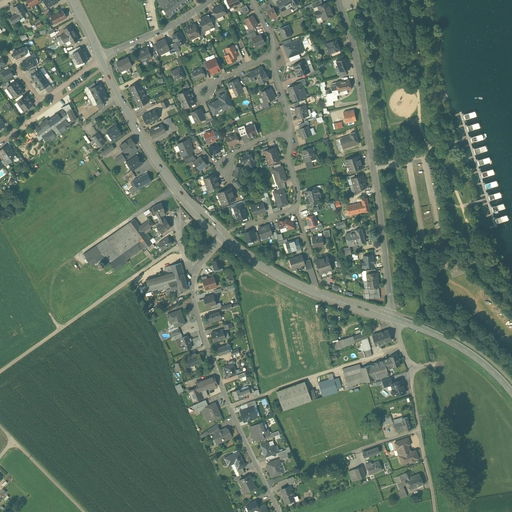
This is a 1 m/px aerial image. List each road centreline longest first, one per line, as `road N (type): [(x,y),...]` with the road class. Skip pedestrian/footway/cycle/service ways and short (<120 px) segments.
road 1 (residential): [(391,316),(358,72),(339,0)]
road 2 (residential): [(192,273),(200,327),(279,511)]
road 3 (unclassified): [(180,243),(0,371)]
road 4 (secondary): [(222,236),(170,182),(101,58)]
road 5 (residential): [(435,511),(410,370),(391,316)]
road 6 (secondary): [(391,316),(300,287),(222,236)]
road 7 (secondary): [(511,392),(452,341),(391,316)]
road 8 (residential): [(101,58),(211,0)]
